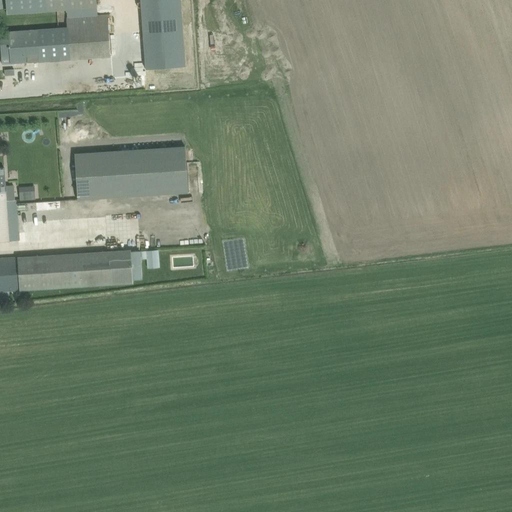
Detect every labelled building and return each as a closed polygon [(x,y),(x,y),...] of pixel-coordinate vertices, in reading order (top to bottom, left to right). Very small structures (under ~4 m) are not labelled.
[(97,8),(96,0),(5,0),(7,14),(97,8)] [(196,0),(156,0),(162,68),(201,65),(196,0)] [(18,31),(9,32),(0,32),(0,43),(1,57),(2,57),(2,55),(9,54),(10,64),(20,63),(69,60),(110,57),(107,15),(67,17),(67,28),(18,31)] [(60,118),(83,115),(82,108),(59,111),(60,118)] [(74,154),(77,200),(188,193),(185,147),(74,154)] [(5,167),(0,167),(0,242),(18,241),(15,201),(13,185),(6,186),(5,167)] [(65,178),(47,180),(48,193),(38,193),(39,211),(68,208),(65,178)] [(36,191),(21,190),(21,199),(36,200),(36,191)] [(131,250),(110,251),(0,258),(0,291),(112,284),(133,283),(131,250)] [(159,268),(158,250),(140,252),(141,260),(146,259),(147,269),(159,268)]
